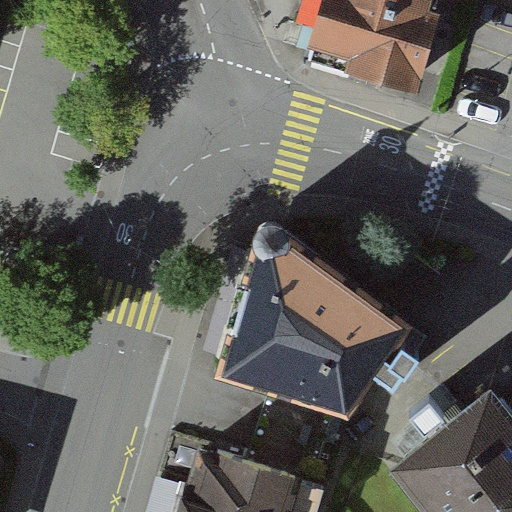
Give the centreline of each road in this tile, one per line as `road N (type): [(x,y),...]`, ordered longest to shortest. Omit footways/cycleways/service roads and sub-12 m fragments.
road 1 (tertiary): [(230,148),(195,163),(154,211),(97,407)]
road 2 (tertiary): [(511,211),(298,145),(230,148)]
road 3 (residential): [(230,148),(199,0)]
